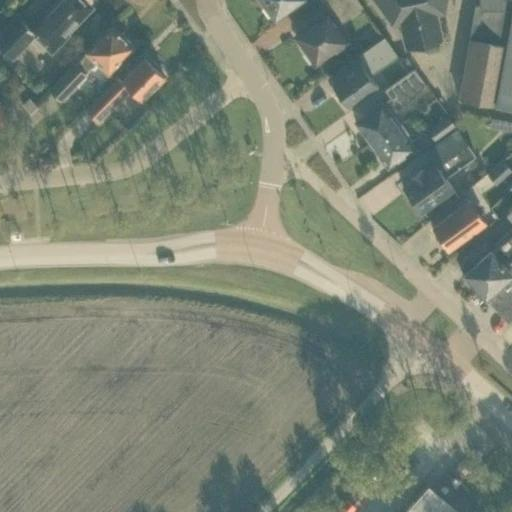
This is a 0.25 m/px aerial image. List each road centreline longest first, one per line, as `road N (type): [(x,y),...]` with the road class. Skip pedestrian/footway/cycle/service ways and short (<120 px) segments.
road 1 (residential): [(0,183),(111,170),(147,156),(252,74)]
road 2 (primary): [(259,246),(0,256)]
road 3 (unclassified): [(259,511),(420,340)]
road 4 (primary): [(420,340),(341,286),(259,246)]
road 5 (tertiary): [(259,246),(271,116),(252,74)]
